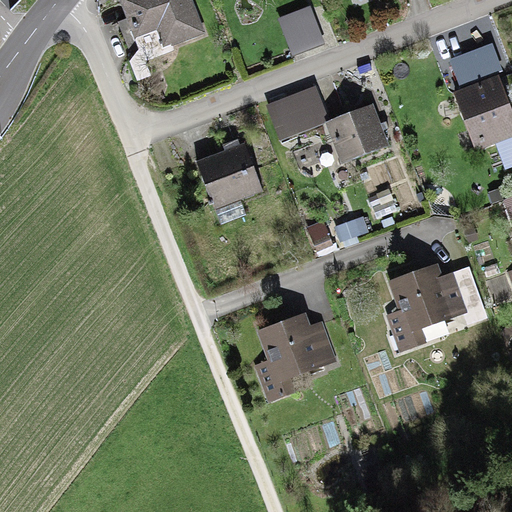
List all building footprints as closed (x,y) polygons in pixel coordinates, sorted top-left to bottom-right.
[(200,32),(187,0),(123,0),(134,30),(131,31),(143,61),(172,50),(170,44),(200,32)] [(308,9),(281,19),(294,52),(321,42),(308,9)] [(511,135),(511,124),(496,80),(460,93),(480,147),(511,135)] [(287,103),(273,109),(282,131),(284,136),(290,131),(296,128),(287,103)] [(372,110),(330,125),(337,143),(342,142),(348,159),(385,146),(372,110)] [(245,144),(197,162),(214,210),(262,193),(245,144)] [(434,269),(394,283),(410,330),(465,311),(469,323),(485,317),(468,270),(452,276),(456,286),(442,291),(434,269)] [(303,317),(262,332),(272,360),(280,380),(321,364),(303,317)]
